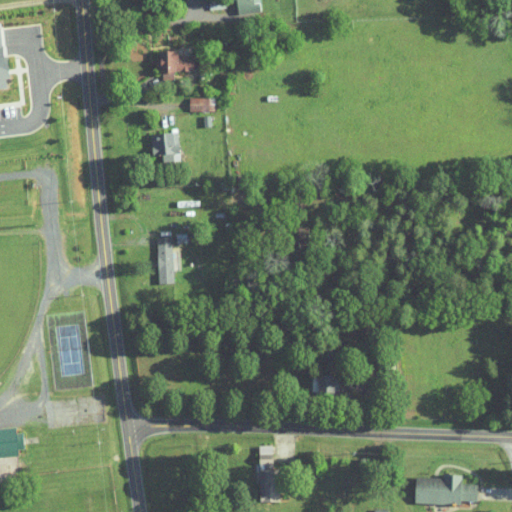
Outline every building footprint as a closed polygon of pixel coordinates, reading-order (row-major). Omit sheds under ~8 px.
[(166,48),(166,43),(149,43),(150,72),(163,72),(163,64),(182,63),(182,47),(166,48)] [(202,104),(203,91),(178,90),(178,103),(202,104)] [(169,150),(166,124),(139,128),(141,148),(151,147),(151,152),(169,150)] [(146,276),(162,276),(161,230),(145,230),(146,276)] [(323,368),(307,368),(307,386),(323,386),(323,368)] [(0,449),(13,448),(11,421),(0,421),(0,449)] [(266,494),(264,438),(247,438),(249,495),(266,494)] [(404,496),(450,498),(450,494),(466,494),(466,477),(450,476),(451,467),(432,466),(431,470),(405,469),(404,496)]
